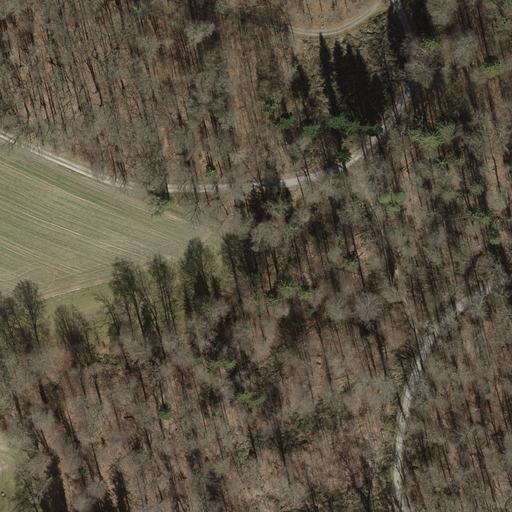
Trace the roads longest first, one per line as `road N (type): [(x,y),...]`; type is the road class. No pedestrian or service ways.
road 1 (track): [(0,131),(112,185),(289,184),(322,177),(352,158)]
road 2 (track): [(387,0),(360,21),(313,34),(179,0)]
road 3 (track): [(352,158),(384,128),(408,75),(412,33),(399,0)]
road 4 (track): [(404,511),(393,452),(423,346)]
